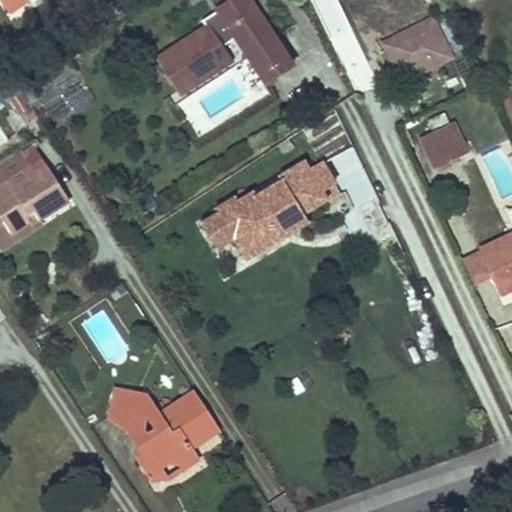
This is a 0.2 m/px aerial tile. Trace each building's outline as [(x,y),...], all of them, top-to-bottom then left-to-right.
[(0,0),(0,3),(8,15),(28,2),(26,0),(0,0)] [(159,60),(181,96),(231,65),(222,51),(237,41),(265,85),(292,67),(247,0),(239,0),(202,23),(206,29),(159,60)] [(115,1),(102,10),(107,18),(120,9),(115,1)] [(99,6),(87,15),(95,27),(107,18),(102,10),(99,6)] [(370,18),(350,27),(367,63),(387,54),(402,84),(451,62),(432,24),(382,47),(370,18)] [(511,95),(497,103),(508,125),(511,123),(511,95)] [(452,125),(421,139),(435,164),(465,151),(452,125)] [(1,163),(13,182),(33,169),(20,150),(1,163)] [(0,163),(0,220),(1,220),(8,231),(28,217),(25,212),(31,208),(37,217),(69,197),(45,161),(33,169),(13,182),(1,163),(0,163)] [(232,196),(213,207),(215,211),(230,237),(243,259),(278,239),(273,230),(301,214),(325,200),(320,192),(333,184),(320,162),(307,170),(302,161),(277,175),(280,180),(253,195),(250,191),(234,200),(232,196)] [(37,217),(31,208),(25,212),(28,217),(8,231),(1,220),(0,220),(0,247),(0,248),(40,221),(37,217)] [(230,237),(215,211),(198,221),(213,247),(230,237)] [(273,230),(278,239),(306,223),(301,214),(273,230)] [(511,235),(479,251),(493,281),(500,296),(511,290),(511,235)] [(459,261),(472,290),(493,281),(479,251),(459,261)] [(113,387),(107,417),(126,421),(128,410),(145,413),(153,427),(149,431),(143,430),(143,441),(136,444),(133,458),(144,474),(165,460),(182,464),(198,456),(190,445),(203,438),(200,432),(214,424),(191,389),(157,411),(145,392),(113,387)] [(165,460),(144,474),(148,481),(164,477),(182,464),(165,460)]
